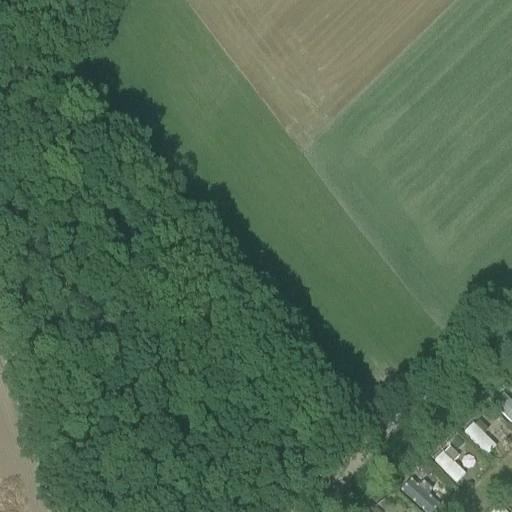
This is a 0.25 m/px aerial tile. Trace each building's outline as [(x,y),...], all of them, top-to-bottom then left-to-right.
[(173,306),(158,346),(174,353),(182,326),(202,334),(208,319),(173,306)] [(511,404),(501,414),(511,425),(511,404)] [(484,410),(478,416),(485,423),(491,417),(484,410)] [(488,457),(497,447),(475,425),(465,435),(488,457)] [(456,441),(449,448),(457,455),(463,448),(456,441)] [(457,484),(465,476),(452,463),(443,471),(457,484)] [(422,464),(418,469),(424,474),(428,470),(422,464)]
